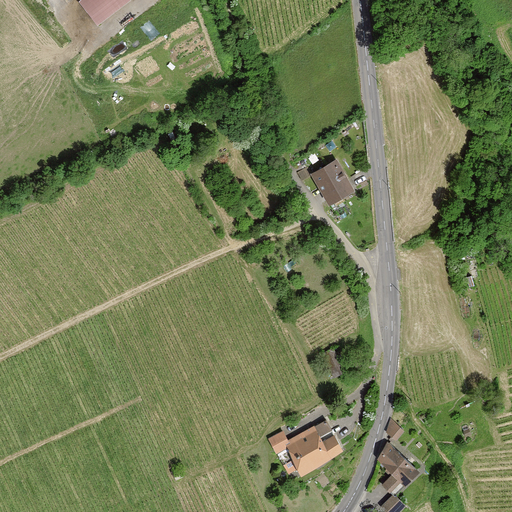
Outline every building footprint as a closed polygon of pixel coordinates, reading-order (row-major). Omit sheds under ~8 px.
[(80,0),(92,16),(112,0),(80,0)] [(330,201),(351,189),(336,162),(314,174),(330,201)] [(333,348),(322,354),(334,376),(345,370),(333,348)] [(402,429),(391,419),(387,432),(395,438),(402,429)] [(327,458),(341,447),(326,420),(288,441),(283,431),(269,438),(289,473),(298,468),(300,474),(303,472),(319,463),(325,459),(326,460),(328,459),(327,458)] [(404,483),(417,470),(391,444),(390,443),(389,443),(388,443),(387,444),(386,444),(378,458),(394,474),(383,485),(394,496),(405,485),(404,483)] [(383,506),(388,511),(396,511),(404,504),(399,499),(397,501),(392,497),(383,506)]
